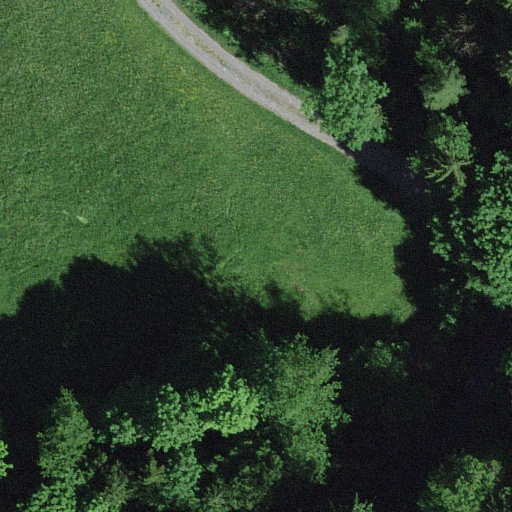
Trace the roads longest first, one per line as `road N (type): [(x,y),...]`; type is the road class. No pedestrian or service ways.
road 1 (track): [(183,0),(306,113),(433,174),(511,230)]
road 2 (track): [(511,384),(444,445),(199,511)]
